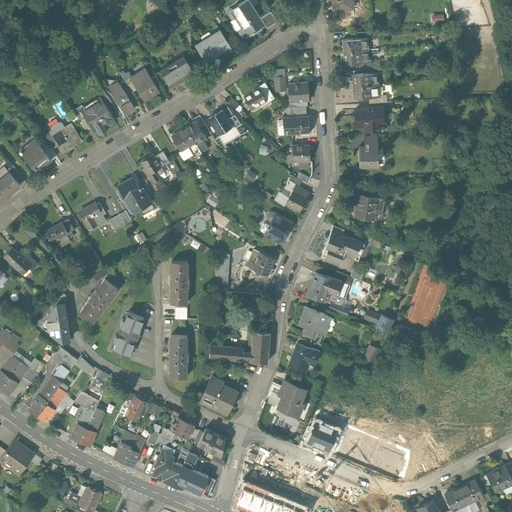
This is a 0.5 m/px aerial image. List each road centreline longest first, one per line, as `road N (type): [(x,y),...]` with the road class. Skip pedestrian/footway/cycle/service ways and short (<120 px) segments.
road 1 (residential): [(243,432),(271,364),(283,279),(329,184),(318,31)]
road 2 (residential): [(8,213),(301,32),(318,31)]
road 3 (residential): [(243,432),(405,490),(511,442)]
road 4 (secondary): [(143,488),(74,457),(0,407)]
road 5 (residential): [(70,277),(82,344),(105,367),(153,390)]
road 6 (residential): [(153,390),(156,265)]
